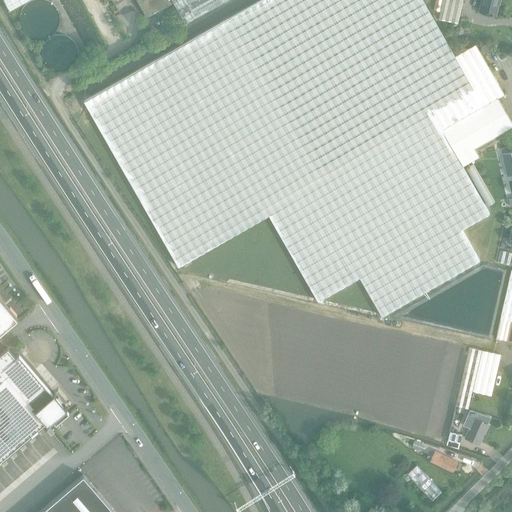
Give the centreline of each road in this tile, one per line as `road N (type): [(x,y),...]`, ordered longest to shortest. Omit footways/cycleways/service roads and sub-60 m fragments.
road 1 (unclassified): [(333,511),(46,85),(105,51)]
road 2 (trunk): [(302,511),(0,40)]
road 3 (trunk): [(0,83),(279,511)]
road 4 (unclassified): [(0,236),(189,511)]
